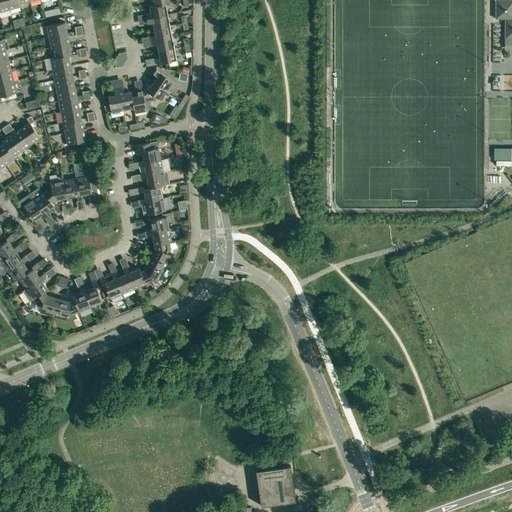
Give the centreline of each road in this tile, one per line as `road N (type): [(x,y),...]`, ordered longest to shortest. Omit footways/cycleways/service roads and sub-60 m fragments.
road 1 (tertiary): [(370,511),(283,300),(258,278),(219,267)]
road 2 (tertiary): [(0,387),(183,311),(219,267)]
road 3 (residential): [(37,241),(56,268),(70,270),(129,242),(115,138)]
road 4 (tertiary): [(219,267),(211,120)]
road 5 (tertiary): [(211,120),(212,0)]
